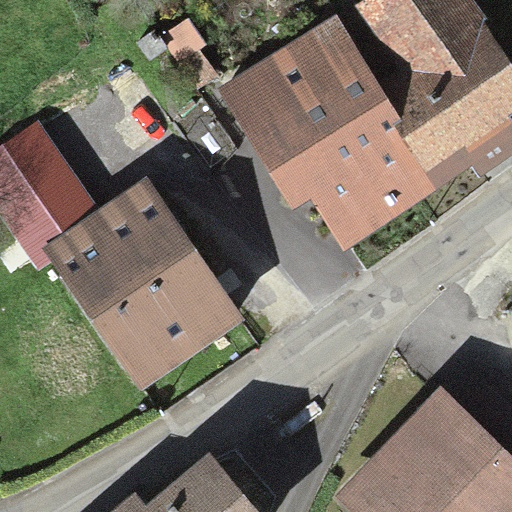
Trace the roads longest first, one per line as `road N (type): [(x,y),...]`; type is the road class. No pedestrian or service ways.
road 1 (tertiary): [(48,511),(173,447),(511,187)]
road 2 (unknown): [(297,511),(310,342)]
